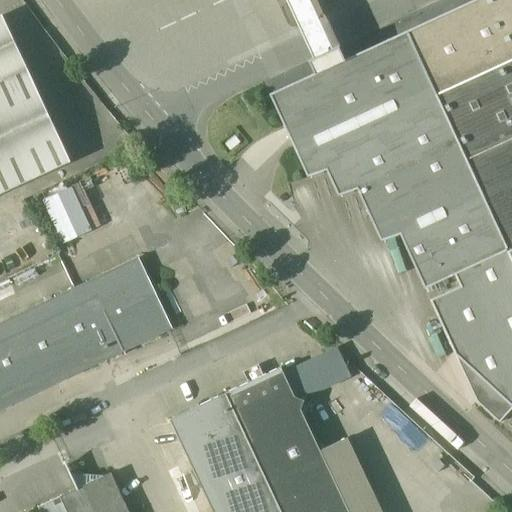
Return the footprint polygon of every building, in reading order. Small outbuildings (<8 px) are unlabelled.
[(285,0),(313,60),(331,52),(307,0),(285,0)] [(511,0),(477,0),(406,33),(435,96),(511,60),(511,0)] [(2,16),(0,17),(0,83),(28,71),(2,16)] [(435,96),(406,33),(344,61),(338,49),(331,52),(313,60),(308,62),(314,75),(269,95),(307,178),(326,172),(338,197),(357,190),(381,242),(400,236),(425,290),(455,276),(507,252),(435,96)] [(511,60),(435,96),(507,252),(511,249),(511,60)] [(0,83),(0,194),(70,162),(28,71),(0,83)] [(181,200),(171,204),(177,217),(187,212),(181,200)] [(511,249),(507,252),(455,276),(460,287),(430,301),(477,402),(499,423),(511,409),(511,249)] [(0,323),(0,410),(172,329),(138,258),(0,323)] [(9,279),(0,282),(0,299),(15,292),(9,279)] [(304,401),(294,398),(280,368),(225,394),(280,511),(348,511),(300,410),(304,401)] [(280,511),(225,394),(170,420),(212,511),(280,511)] [(128,511),(110,473),(38,507),(40,511),(128,511)]
